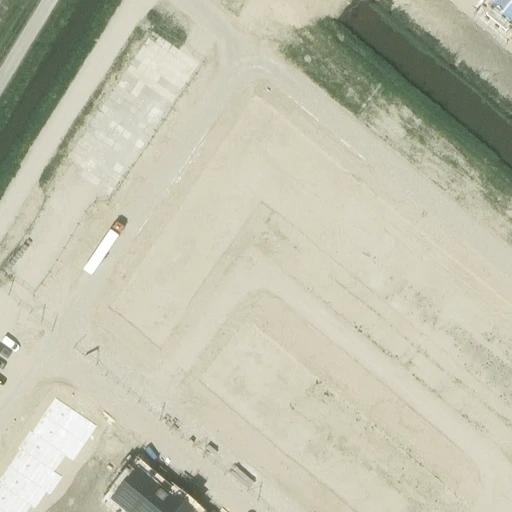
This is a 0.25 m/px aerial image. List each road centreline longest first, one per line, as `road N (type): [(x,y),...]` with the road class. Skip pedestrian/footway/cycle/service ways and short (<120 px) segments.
road 1 (residential): [(246,45),(43,350)]
road 2 (residential): [(246,45),(511,276)]
road 3 (residential): [(229,511),(43,350)]
